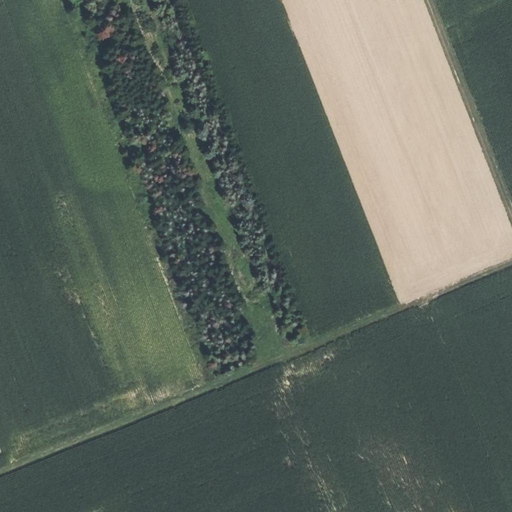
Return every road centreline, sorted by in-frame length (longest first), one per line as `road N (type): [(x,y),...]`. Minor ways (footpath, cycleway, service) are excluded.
road 1 (track): [(511,261),(0,476)]
road 2 (track): [(511,215),(428,0)]
